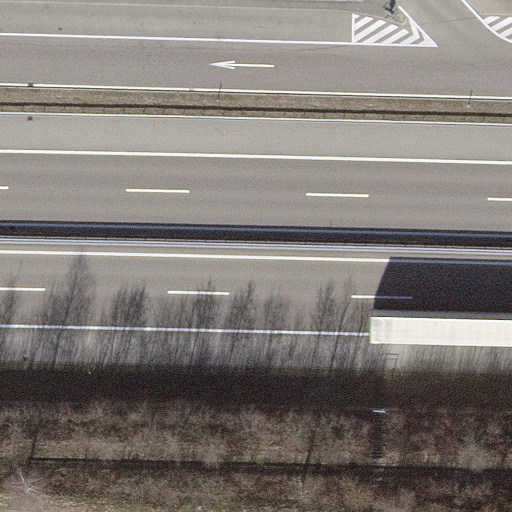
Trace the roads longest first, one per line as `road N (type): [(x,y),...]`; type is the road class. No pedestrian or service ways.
road 1 (motorway): [(511,200),(0,188)]
road 2 (motorway): [(0,290),(511,302)]
